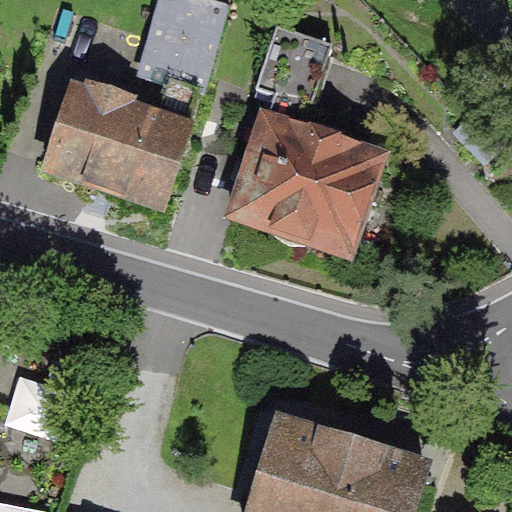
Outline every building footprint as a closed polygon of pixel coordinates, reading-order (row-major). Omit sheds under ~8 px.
[(163,0),(140,79),(213,100),(242,3),(230,0),(163,0)] [(258,95),(276,101),(235,222),(273,234),(279,242),(288,247),(300,250),(311,247),(350,261),(383,165),(341,151),(345,141),(320,133),(317,143),(304,139),(334,51),(279,32),(258,95)] [(186,102),(72,71),(46,166),(160,196),(186,102)] [(0,332),(8,306),(0,302),(0,332)] [(26,383),(17,425),(49,431),(58,389),(26,383)] [(273,421),(246,511),(423,511),(436,468),(273,421)]
